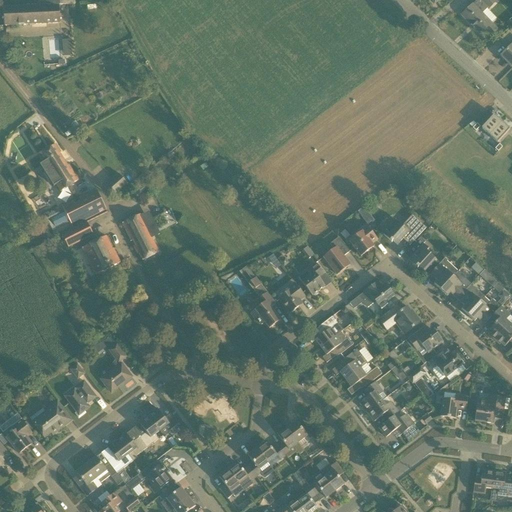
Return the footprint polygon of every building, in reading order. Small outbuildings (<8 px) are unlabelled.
[(5,26),(60,24),(59,5),(75,5),(74,0),(44,0),(45,6),(5,8),(5,26)] [(477,0),(462,15),(480,34),(485,30),(490,35),(496,30),(491,24),(482,14),(487,9),(488,9),(497,1),(495,0),(477,0)] [(511,67),(511,45),(501,56),(511,67)] [(502,122),(494,115),(482,129),(490,136),(502,122)] [(497,143),(510,130),(502,122),(490,136),(497,143)] [(78,181),(69,165),(67,166),(61,156),(60,154),(61,153),(56,145),(37,155),(42,164),(40,165),(40,166),(41,166),(48,177),(50,176),(56,184),(53,186),(53,187),(56,185),(60,192),(68,187),(71,185),(78,181)] [(119,174),(104,187),(112,198),(128,184),(119,174)] [(79,202),(71,185),(68,187),(76,204),(75,204),(72,201),(62,206),(72,227),(106,210),(96,190),(79,198),(81,202),(79,202)] [(363,208),(357,212),(366,224),(372,220),(368,213),(363,208)] [(159,253),(140,215),(122,224),(131,241),(133,240),(135,246),(134,247),(138,255),(139,254),(142,261),(159,253)] [(402,226),(394,220),(382,234),(391,243),(393,241),(397,245),(407,235),(414,241),(426,228),(412,215),(402,226)] [(61,234),(68,249),(94,237),(87,222),(61,234)] [(377,240),(366,225),(348,240),(361,257),(373,247),(371,244),(377,240)] [(339,226),(334,230),(334,231),(338,235),(343,231),(339,226)] [(106,237),(82,249),(96,275),(120,263),(113,249),(112,249),(106,237)] [(334,250),(323,258),(337,275),(350,265),(343,257),(350,252),(339,238),(330,244),(334,250)] [(420,238),(412,247),(417,251),(409,259),(408,261),(417,269),(419,267),(424,272),(427,269),(432,273),(439,265),(434,261),(435,260),(426,251),(428,249),(423,244),(425,242),(420,238)] [(308,260),(313,255),(307,247),(301,252),(308,260)] [(273,255),(268,258),(272,264),(277,261),(273,255)] [(289,263),(285,258),(280,262),(284,268),(289,263)] [(457,272),(444,260),(439,265),(432,273),(430,274),(435,279),(434,279),(437,281),(434,284),(440,291),(457,272)] [(324,287),(325,287),(319,279),(324,274),(323,273),(316,263),(307,270),(307,271),(311,276),(302,283),(312,297),(313,296),(318,292),(324,287)] [(484,279),(488,274),(483,270),(478,274),(484,279)] [(457,300),(471,285),(465,279),(465,278),(463,276),(462,274),(461,274),(458,273),(457,272),(440,291),(447,297),(450,293),(457,300)] [(261,325),(264,323),(269,329),(280,321),(271,308),(276,304),(256,278),(248,284),(260,298),(256,301),(257,301),(254,303),(253,308),(259,316),(256,318),(261,325)] [(375,302),(381,310),(386,306),(387,305),(386,303),(394,297),(385,285),(382,287),(378,282),(350,304),(354,309),(362,303),(367,309),(375,302)] [(291,290),(279,299),(290,313),(302,304),(300,301),(305,297),(295,284),(289,289),(291,290)] [(468,316),(484,298),(484,297),(471,285),(457,300),(464,306),(461,310),(468,316)] [(510,297),(503,291),(498,297),(501,300),(504,302),(504,303),(510,297)] [(498,310),(496,309),(499,306),(492,300),(489,303),(484,298),(468,316),(474,322),(477,318),(480,321),(480,320),(484,325),(490,319),(498,310)] [(396,324),(404,335),(420,323),(412,311),(411,312),(407,307),(401,312),(397,306),(390,311),(383,317),(379,320),(387,331),(396,324)] [(386,306),(381,310),(381,315),(383,317),(390,311),(386,306)] [(345,307),(340,311),(344,316),(349,312),(345,307)] [(495,341),(510,324),(505,320),(510,316),(501,307),(498,310),(490,319),(495,324),(488,332),(491,335),(490,336),(495,341)] [(342,331),(332,317),(319,327),(320,329),(307,338),(311,344),(315,341),(321,348),(340,333),(342,331)] [(505,347),(511,339),(511,326),(510,324),(495,341),(500,345),(501,344),(505,347)] [(424,326),(407,339),(412,346),(410,347),(415,353),(423,347),(428,354),(443,343),(435,332),(433,333),(431,331),(429,333),(424,326)] [(364,341),(370,336),(366,331),(360,336),(364,341)] [(340,333),(321,348),(326,355),(322,358),(326,363),(339,354),(340,355),(353,345),(348,338),(345,340),(340,333)] [(368,345),(374,340),(370,336),(364,341),(368,345)] [(119,364),(126,357),(117,345),(109,351),(119,364)] [(447,349),(432,360),(437,366),(436,366),(436,367),(433,369),(432,372),(439,381),(441,381),(445,378),(463,365),(461,362),(462,359),(459,355),(457,356),(456,356),(454,353),(451,355),(447,349)] [(343,360),(344,361),(332,371),(336,376),(340,373),(345,380),(366,364),(367,363),(357,350),(343,360)] [(121,364),(101,380),(111,393),(132,378),(121,364)] [(351,396),(364,386),(365,387),(382,374),(377,368),(372,371),(366,364),(345,380),(351,387),(347,390),(351,396)] [(78,379),(84,374),(77,365),(71,370),(78,379)] [(402,371),(407,377),(413,373),(408,367),(402,371)] [(421,367),(413,373),(407,377),(412,384),(426,374),(421,367)] [(466,383),(472,376),(466,371),(461,378),(466,383)] [(406,377),(402,373),(397,377),(401,381),(406,377)] [(84,382),(64,397),(77,412),(75,414),(79,418),(85,413),(84,412),(89,408),(87,404),(96,397),(84,382)] [(359,403),(367,413),(382,401),(387,398),(383,393),(375,383),(365,391),(369,396),(359,403)] [(433,395),(429,390),(422,395),(426,400),(433,395)] [(444,393),(443,399),(440,417),(455,419),(457,409),(466,410),(467,398),(455,396),(455,395),(444,393)] [(488,402),(478,400),(475,422),(493,424),(494,412),(503,413),(504,409),(505,399),(488,396),(488,402)] [(383,415),(388,421),(394,417),(398,413),(390,403),(386,406),(382,401),(367,413),(374,422),(383,415)] [(57,402),(32,421),(44,438),(51,433),(53,436),(72,421),(57,402)] [(154,414),(149,417),(160,431),(164,437),(170,433),(169,431),(179,424),(171,414),(165,419),(157,409),(153,413),(154,414)] [(394,417),(388,421),(378,428),(386,438),(394,432),(398,437),(414,425),(406,415),(402,418),(398,413),(394,417)] [(428,416),(423,420),(426,424),(432,420),(428,416)] [(155,435),(160,431),(149,417),(145,421),(143,420),(139,423),(146,433),(140,438),(147,448),(158,440),(155,435)] [(22,421),(13,428),(12,426),(3,433),(19,454),(32,444),(26,437),(32,433),(31,431),(24,423),(22,421)] [(27,421),(24,423),(31,431),(33,429),(27,421)] [(312,438),(315,436),(307,425),(302,429),(296,422),(287,429),(298,443),(307,437),(309,440),(312,438)] [(283,443),(278,446),(285,456),(291,452),(289,450),(298,443),(287,429),(278,436),(283,443)] [(122,438),(117,442),(128,456),(133,452),(136,457),(144,451),(147,448),(140,438),(133,443),(126,433),(121,437),(122,438)] [(133,462),(128,456),(117,442),(113,445),(112,444),(107,447),(114,456),(107,461),(109,464),(116,473),(117,474),(133,462)] [(285,456),(278,446),(273,450),(266,442),(257,449),(268,463),(277,457),(280,461),(285,456)] [(0,468),(6,464),(3,459),(8,455),(0,444),(0,468)] [(248,456),(253,463),(248,467),(256,477),(260,474),(264,479),(274,471),(271,467),(268,463),(257,449),(248,456)] [(116,473),(109,464),(104,468),(96,457),(86,465),(100,484),(110,476),(111,477),(116,473)] [(320,472),(324,477),(335,492),(344,485),(338,477),(344,473),(336,463),(330,467),(329,465),(320,472)] [(162,464),(154,470),(147,476),(153,484),(158,491),(163,487),(171,481),(165,473),(168,471),(162,464)] [(248,467),(243,471),(238,464),(228,471),(244,491),(253,484),(251,482),(256,477),(248,467)] [(80,488),(87,497),(92,493),(97,489),(96,487),(100,484),(86,465),(76,472),(78,476),(85,484),(80,488)] [(244,491),(228,471),(219,478),(225,485),(220,489),(228,499),(233,495),(235,498),(244,491)] [(492,489),(494,472),(482,471),(481,479),(475,479),(473,493),(485,495),(486,489),(492,489)] [(497,496),(511,498),(511,476),(505,476),(505,474),(494,472),(492,489),(498,490),(497,496)] [(126,485),(130,491),(144,481),(139,474),(126,485)] [(326,499),(335,492),(324,477),(315,484),(313,482),(308,486),(316,496),(321,492),(326,499)] [(311,500),(316,496),(308,486),(303,490),(306,494),(297,501),(305,511),(312,511),(317,509),(311,500)] [(159,497),(163,502),(162,503),(168,511),(173,509),(188,498),(181,488),(173,494),(169,489),(159,497)] [(106,492),(98,498),(98,499),(102,503),(103,502),(110,497),(106,492)] [(103,502),(102,503),(95,508),(93,509),(95,511),(119,511),(116,507),(122,502),(115,493),(110,497),(103,502)] [(280,509),(282,511),(305,511),(297,501),(293,496),(284,502),(285,505),(280,509)] [(124,506),(128,511),(129,511),(131,511),(130,511),(139,504),(135,498),(124,506)] [(188,498),(173,509),(175,511),(188,511),(195,507),(188,498)] [(92,504),(95,508),(102,503),(98,499),(92,504)]
